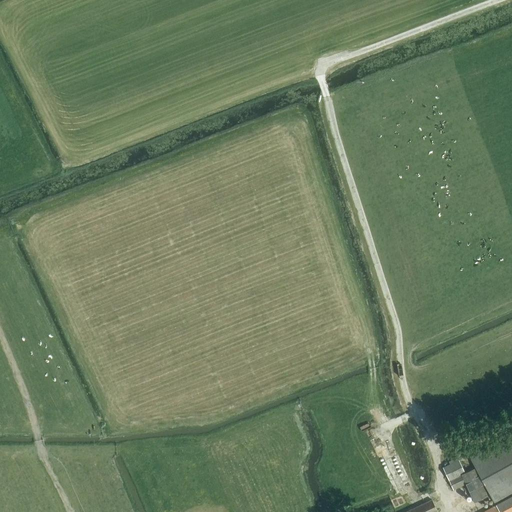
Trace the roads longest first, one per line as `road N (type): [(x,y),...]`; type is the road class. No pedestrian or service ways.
road 1 (track): [(440,478),(403,390),(397,330),(320,78),(333,60),(497,0)]
road 2 (track): [(0,335),(71,511)]
